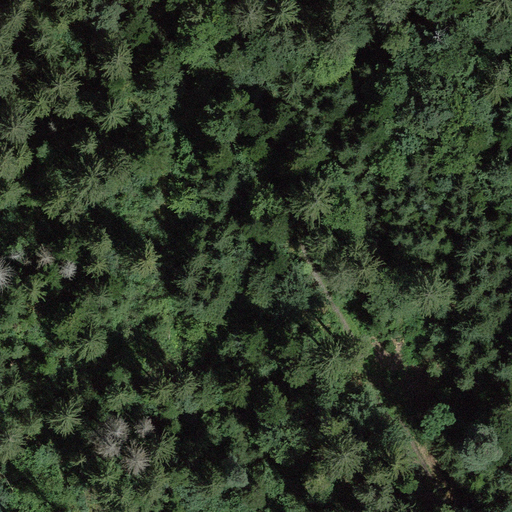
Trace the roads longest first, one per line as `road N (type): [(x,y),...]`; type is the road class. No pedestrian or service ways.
road 1 (track): [(228,0),(404,442),(453,511)]
road 2 (track): [(347,0),(386,27),(454,159),(511,198)]
